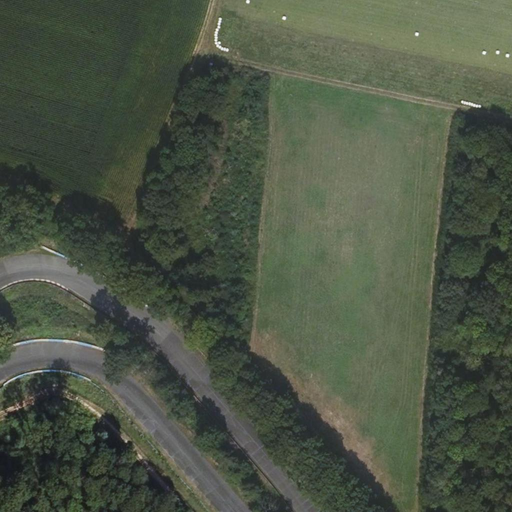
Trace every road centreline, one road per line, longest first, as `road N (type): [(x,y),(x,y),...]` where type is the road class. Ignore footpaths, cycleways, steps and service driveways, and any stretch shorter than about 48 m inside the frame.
road 1 (track): [(366,511),(185,295),(118,250)]
road 2 (track): [(511,121),(203,60)]
road 3 (track): [(118,250),(224,0)]
road 4 (track): [(118,250),(18,183),(0,180)]
